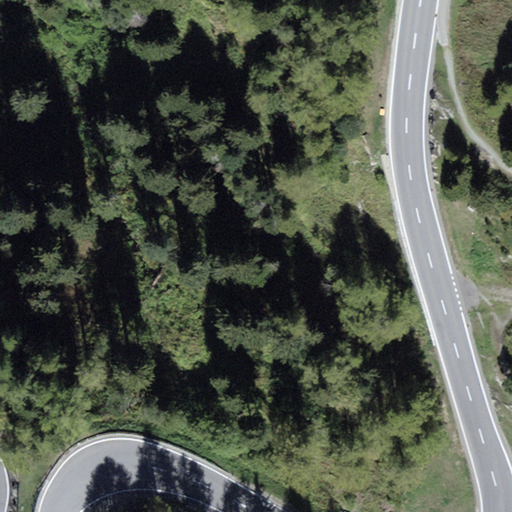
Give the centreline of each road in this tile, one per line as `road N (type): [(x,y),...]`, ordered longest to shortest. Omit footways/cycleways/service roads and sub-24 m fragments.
road 1 (primary): [(500,511),(407,160),(403,112),(418,0)]
road 2 (primary): [(57,511),(78,483),(125,463),(176,473),(253,511)]
